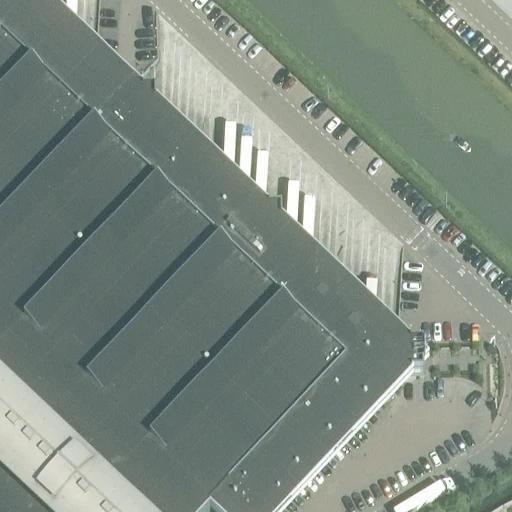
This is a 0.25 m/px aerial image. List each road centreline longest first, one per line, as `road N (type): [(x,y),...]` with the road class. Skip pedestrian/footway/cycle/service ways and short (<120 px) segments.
road 1 (unclassified): [(511,330),(171,0)]
road 2 (unclassified): [(404,511),(511,448)]
